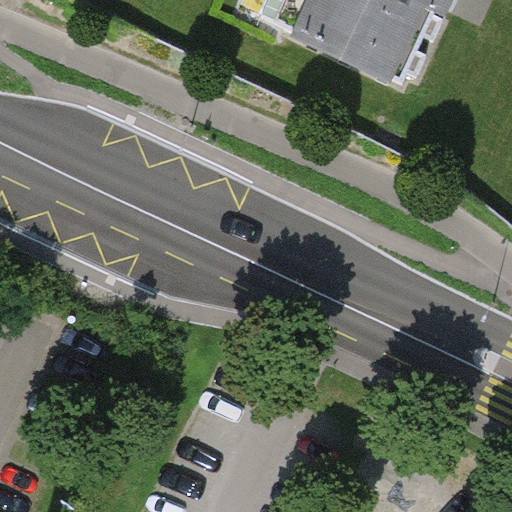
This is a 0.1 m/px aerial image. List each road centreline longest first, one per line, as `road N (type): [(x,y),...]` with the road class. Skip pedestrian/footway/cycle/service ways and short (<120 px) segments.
road 1 (secondary): [(131,205),(511,373)]
road 2 (secondary): [(131,205),(0,140)]
